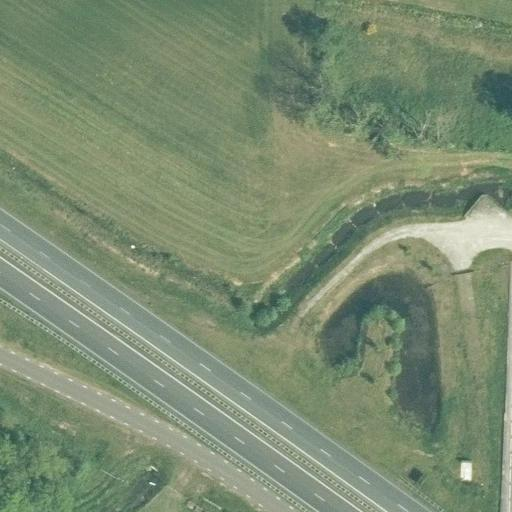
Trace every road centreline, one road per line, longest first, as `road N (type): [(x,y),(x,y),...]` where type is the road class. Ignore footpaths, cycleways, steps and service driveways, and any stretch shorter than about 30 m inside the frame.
road 1 (trunk): [(405,511),(0,227)]
road 2 (trunk): [(0,274),(336,511)]
road 3 (unclassified): [(281,511),(145,425),(0,358)]
